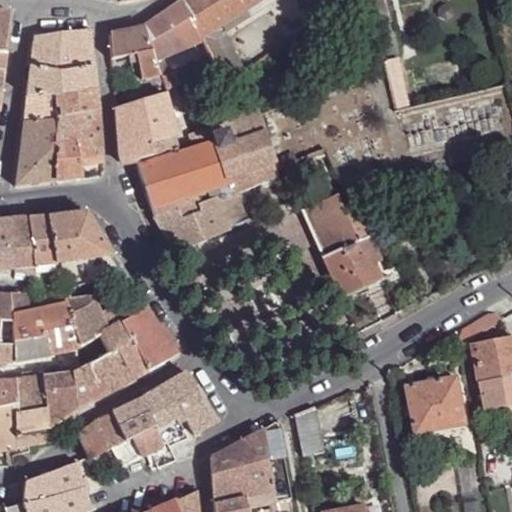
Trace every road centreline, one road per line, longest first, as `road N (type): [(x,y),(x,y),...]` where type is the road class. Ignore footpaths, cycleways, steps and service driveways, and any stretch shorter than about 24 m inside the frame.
road 1 (residential): [(0,477),(58,455),(86,416),(202,353)]
road 2 (residential): [(1,207),(26,2)]
road 3 (residential): [(118,193),(202,353)]
road 4 (residential): [(118,193),(102,13)]
road 5 (residential): [(373,361),(511,278)]
road 6 (residential): [(373,361),(403,511)]
road 7 (residential): [(246,401),(268,406),(373,361)]
